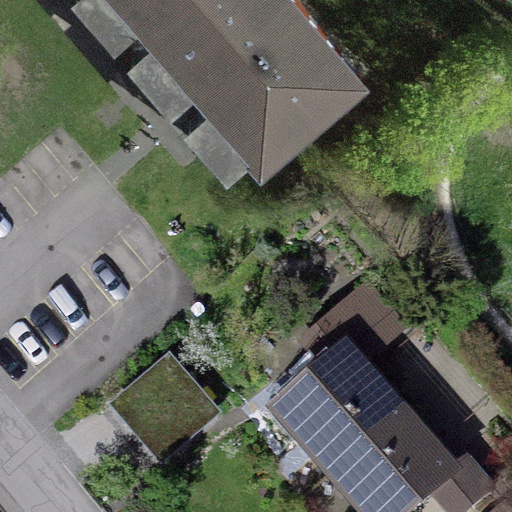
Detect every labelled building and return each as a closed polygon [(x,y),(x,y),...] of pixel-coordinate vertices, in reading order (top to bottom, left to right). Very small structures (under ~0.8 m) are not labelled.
[(258,160),(358,75),(292,0),(80,0),(112,36),(134,17),(152,37),(129,57),(168,101),(190,82),(200,93),(209,103),(186,123),(224,167),(247,148),(258,160)] [(313,333),(337,360),(348,372),(396,330),(361,291),(313,333)] [(110,412),(165,472),(224,418),(169,358),(110,412)] [(435,472),(391,422),(348,372),(337,360),(310,385),(277,414),(330,474),(362,511),(411,511),(417,507),(444,483),(435,472)] [(435,472),(444,483),(467,509),(484,494),(452,457),(435,472)]
